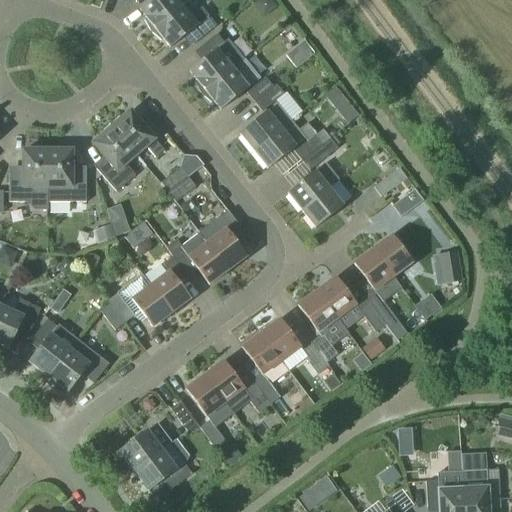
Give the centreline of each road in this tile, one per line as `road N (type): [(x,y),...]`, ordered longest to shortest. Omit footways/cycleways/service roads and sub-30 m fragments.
road 1 (residential): [(49,446),(268,279),(274,251),(270,232),(126,60)]
road 2 (unclassified): [(0,74),(28,109),(53,111),(94,94),(126,60)]
road 3 (residential): [(126,60),(90,28),(16,0)]
